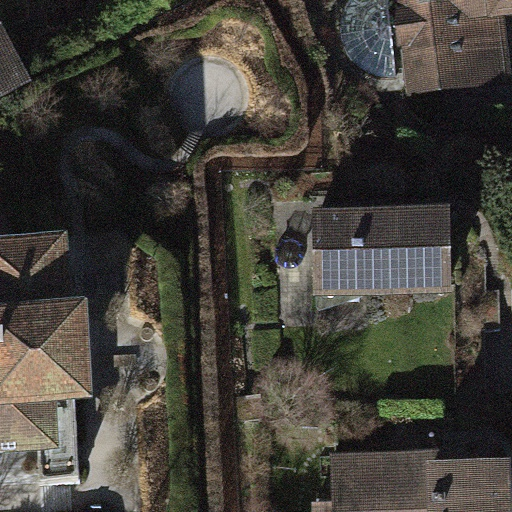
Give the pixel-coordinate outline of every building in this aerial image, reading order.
[(511,0),(396,0),(401,106),(501,102),(498,22),(511,20),(511,0)] [(36,43),(0,58),(0,127),(62,100),(36,43)] [(448,218),(316,216),(314,295),(446,298),(448,218)] [(71,260),(0,262),(0,469),(78,467),(71,260)] [(510,511),(511,458),(340,456),(339,511),(510,511)]
